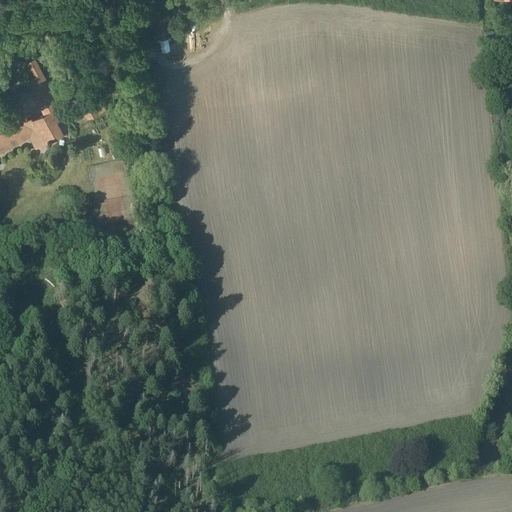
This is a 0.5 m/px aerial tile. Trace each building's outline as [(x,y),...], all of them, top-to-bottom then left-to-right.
[(147,0),(154,37),(174,33),(167,0),(147,0)] [(173,14),(181,13),(180,6),(172,7),(173,14)] [(190,17),(183,27),(192,32),(198,23),(190,17)] [(60,105),(55,97),(44,75),(35,58),(27,62),(34,77),(28,80),(41,104),(45,113),(20,126),(19,125),(0,134),(0,151),(31,135),(36,146),(49,139),(49,140),(63,133),(56,120),(65,115),(60,105)] [(94,85),(75,95),(84,113),(104,103),(94,85)]
